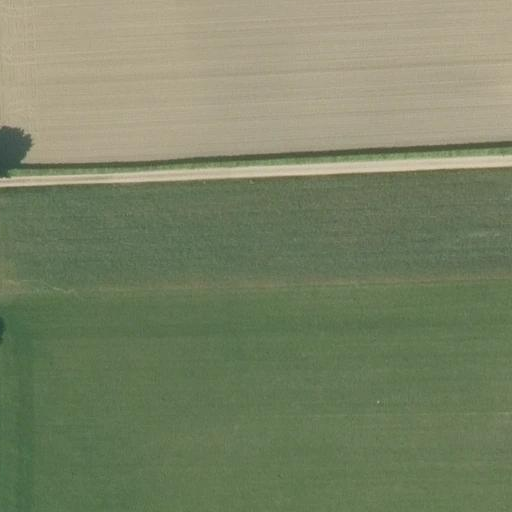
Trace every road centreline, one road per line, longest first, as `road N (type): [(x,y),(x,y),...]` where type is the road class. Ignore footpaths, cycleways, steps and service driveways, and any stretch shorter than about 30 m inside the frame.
road 1 (track): [(511,161),(249,172)]
road 2 (track): [(0,182),(249,172)]
